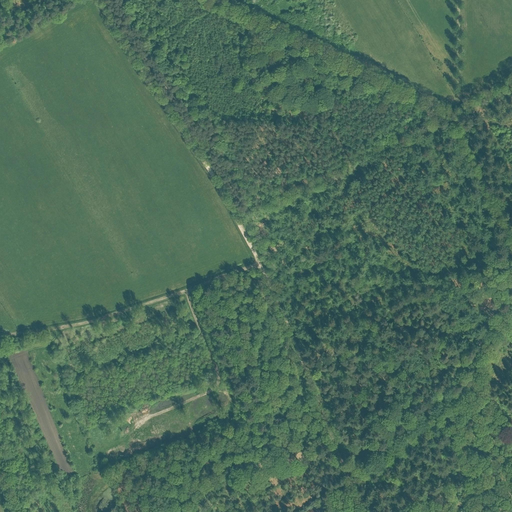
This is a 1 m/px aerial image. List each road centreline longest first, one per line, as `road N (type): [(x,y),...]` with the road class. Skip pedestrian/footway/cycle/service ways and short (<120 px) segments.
road 1 (track): [(345,471),(225,195),(99,0)]
road 2 (track): [(259,264),(97,319),(0,335)]
road 3 (track): [(511,280),(449,385),(345,471)]
road 4 (track): [(300,354),(511,252)]
road 5 (track): [(441,110),(234,213)]
road 6 (track): [(511,247),(441,110)]
road 7 (track): [(447,511),(480,486),(429,405)]
road 8 (track): [(441,110),(459,99),(458,0)]
